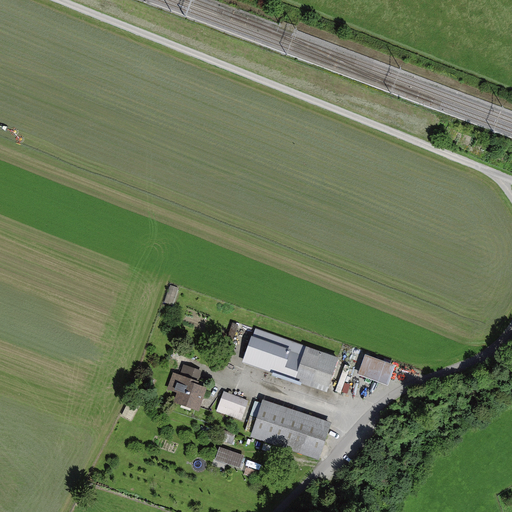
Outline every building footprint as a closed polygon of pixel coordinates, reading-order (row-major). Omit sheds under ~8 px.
[(339,359),(256,329),(243,364),(327,394),(339,359)] [(395,367),(365,356),(358,376),(388,387),(395,367)] [(179,376),(173,374),(167,391),(177,395),(174,404),(199,413),(207,390),(198,386),(203,373),(183,366),(179,376)] [(249,402),(224,392),(217,412),(242,421),(249,402)] [(319,462),(332,425),(263,401),(250,439),(319,462)] [(244,457),(220,448),(215,461),(240,469),(244,457)] [(249,462),(245,475),(255,478),(259,464),(249,462)]
